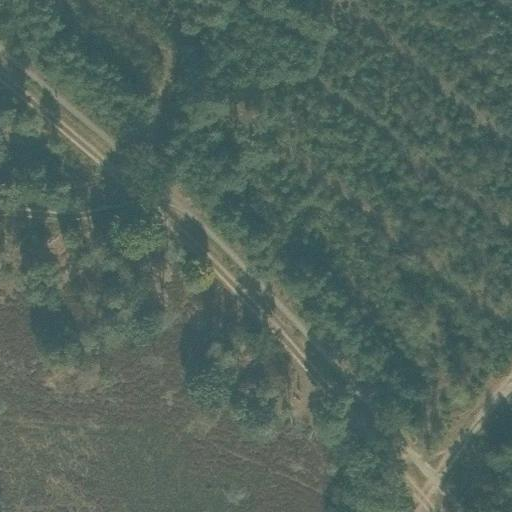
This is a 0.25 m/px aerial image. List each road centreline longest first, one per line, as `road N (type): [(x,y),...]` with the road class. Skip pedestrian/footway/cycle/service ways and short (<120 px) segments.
road 1 (track): [(0,74),(147,200),(365,419),(440,511)]
road 2 (track): [(186,215),(0,204)]
road 3 (track): [(511,380),(435,481)]
